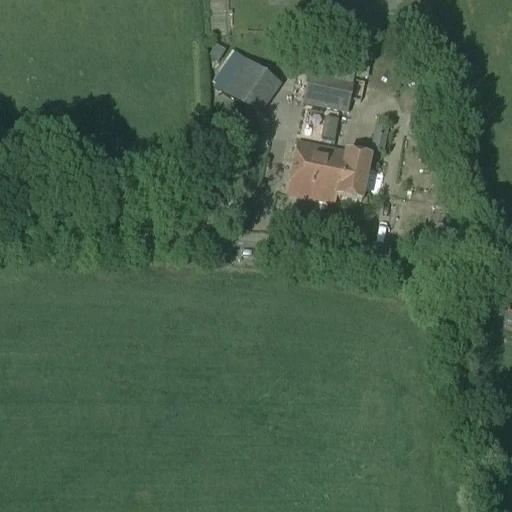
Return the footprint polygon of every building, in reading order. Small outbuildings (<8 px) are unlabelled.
[(253,17),(254,35),(265,35),(265,17),(253,17)] [(224,53),(215,48),(208,59),(217,64),(224,53)] [(280,88),(236,57),(212,90),(256,122),(280,88)] [(359,104),(362,86),(308,75),(302,106),(345,115),(348,102),(359,104)] [(228,124),(239,119),(233,108),(223,114),(228,124)] [(409,117),(407,134),(428,137),(431,121),(409,117)] [(356,140),(358,123),(327,120),(325,137),(356,140)] [(383,155),(387,132),(374,129),(370,153),(383,155)] [(359,205),(369,160),(297,145),(286,198),(333,207),(335,200),(359,205)]
